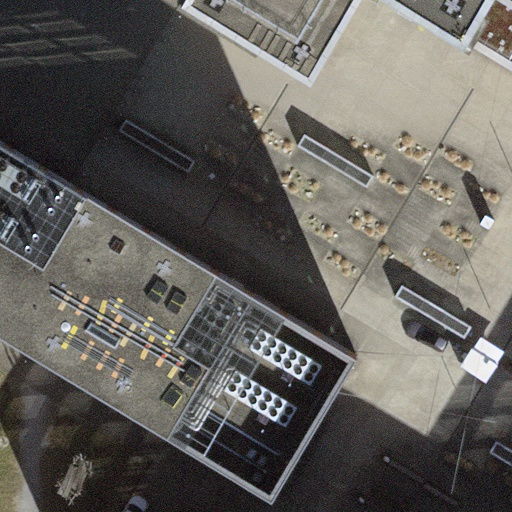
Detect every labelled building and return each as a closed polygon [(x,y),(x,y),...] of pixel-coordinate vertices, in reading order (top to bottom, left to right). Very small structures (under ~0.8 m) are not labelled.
[(511,0),(190,0),(172,31),(302,108),(357,16),(363,20),(371,24),(460,77),(474,53),(511,75),(511,0)] [(128,122),(122,131),(191,172),(196,163),(128,122)] [(306,137),(300,146),(369,186),(374,177),(306,137)] [(0,337),(1,335),(124,406),(236,470),(285,498),(290,489),(350,386),(360,369),(225,291),(69,202),(0,162),(0,337)] [(482,247),(452,296),(471,307),(500,258),(482,247)] [(404,287),(399,296),(467,337),(473,328),(404,287)] [(511,418),(511,348),(482,399),(511,418)] [(511,450),(500,443),(494,452),(511,462),(511,450)]
